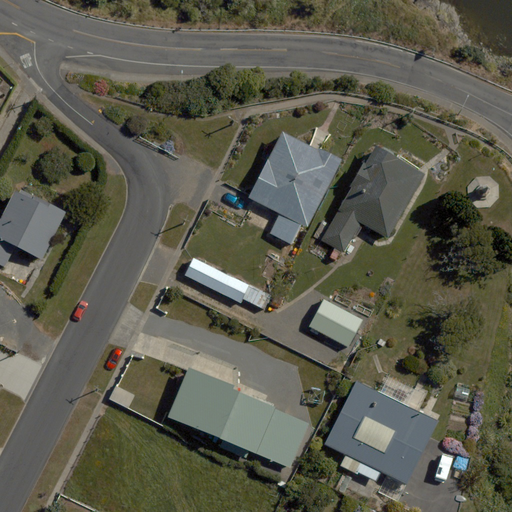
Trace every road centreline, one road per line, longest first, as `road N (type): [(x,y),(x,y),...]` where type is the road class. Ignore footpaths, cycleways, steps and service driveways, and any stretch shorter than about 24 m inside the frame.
road 1 (residential): [(0,504),(147,208),(139,167),(44,83),(33,42),(41,19)]
road 2 (primary): [(511,115),(364,57),(124,42),(41,19)]
